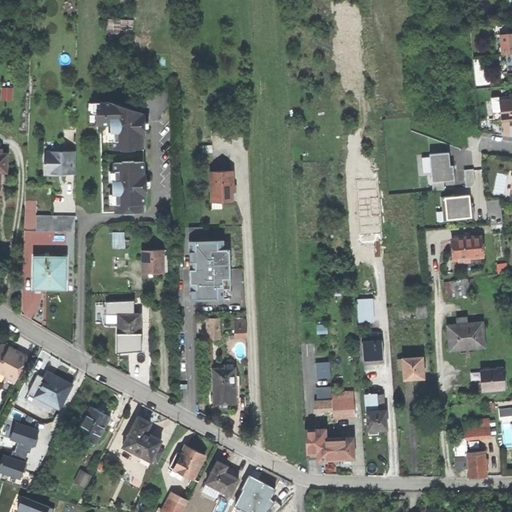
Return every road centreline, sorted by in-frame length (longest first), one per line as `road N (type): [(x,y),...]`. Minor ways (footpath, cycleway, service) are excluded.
road 1 (residential): [(302,477),(0,312)]
road 2 (residential): [(511,483),(302,477)]
